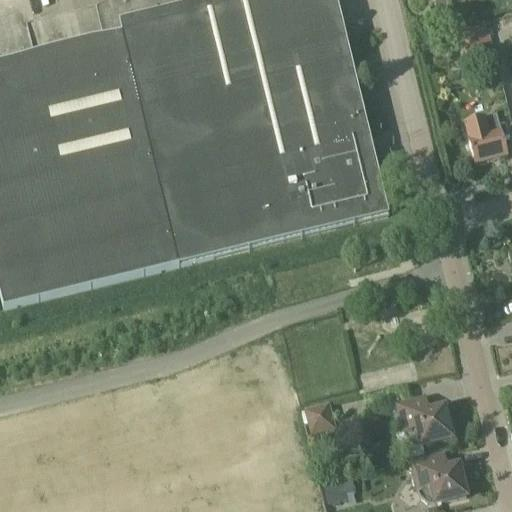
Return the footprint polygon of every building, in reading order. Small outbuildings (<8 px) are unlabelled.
[(382,155),(370,142),(335,0),(223,0),(119,26),(121,37),(0,66),(0,301),(3,314),(389,220),(379,181),(393,168),(392,162),(394,160),(390,156),(390,154),(385,154),(383,157),(382,155)] [(432,0),(435,10),(465,2),(465,1),(469,0),(432,0)] [(486,28),(455,36),(463,64),(485,58),(482,47),(490,45),(486,28)] [(468,144),(474,168),(507,160),(501,136),(500,136),(496,119),(485,122),(484,121),(464,127),(469,144),(468,144)] [(420,448),(421,450),(452,442),(444,411),(428,415),(424,401),(396,408),(402,436),(404,436),(407,443),(414,447),(420,448)] [(330,405),(304,412),(310,437),(336,431),(330,405)] [(434,507),(435,508),(466,500),(458,470),(442,473),(438,459),(410,466),(417,494),(418,494),(421,501),(427,506),(434,507)] [(352,484),(322,485),(323,504),(352,503),(352,484)]
